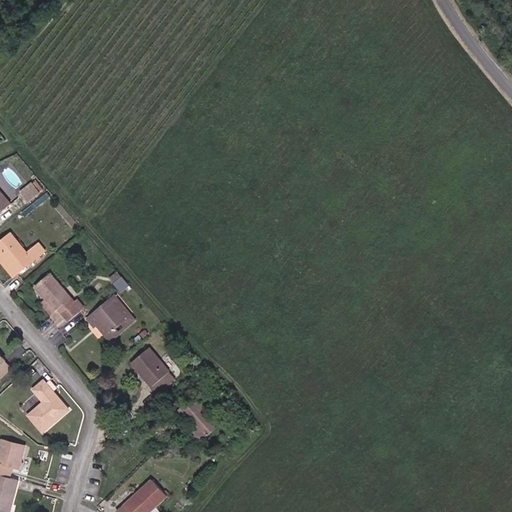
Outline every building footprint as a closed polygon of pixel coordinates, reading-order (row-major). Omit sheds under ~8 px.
[(29,200),(43,189),(36,181),(22,192),(29,200)] [(0,213),(11,204),(0,190),(0,213)] [(35,209),(50,197),(47,193),(32,205),(35,209)] [(28,253),(11,232),(0,241),(0,253),(16,273),(45,251),(40,244),(28,253)] [(16,273),(0,253),(0,259),(13,276),(16,273)] [(122,277),(117,271),(110,278),(114,283),(122,277)] [(71,298),(51,274),(35,287),(45,299),(56,311),(59,309),(71,298)] [(129,286),(122,277),(114,283),(122,292),(129,286)] [(135,320),(115,296),(88,319),(95,326),(96,324),(110,341),(135,320)] [(62,312),(75,302),(71,298),(59,309),(62,312)] [(56,311),(45,299),(41,302),(52,314),(56,311)] [(85,308),(77,299),(75,302),(62,312),(69,321),(85,308)] [(171,334),(167,329),(161,334),(166,339),(171,334)] [(170,372),(150,347),(131,363),(151,387),(152,387),(157,393),(175,378),(170,372)] [(6,361),(0,354),(0,377),(11,367),(5,361),(6,361)] [(68,410),(44,381),(34,390),(44,402),(29,415),(43,431),(68,410)] [(220,426),(194,396),(177,410),(189,424),(186,426),(200,442),(220,426)] [(18,469),(25,445),(3,439),(0,450),(0,475),(3,476),(6,466),(13,468),(18,469)] [(10,478),(13,468),(6,466),(3,476),(10,478)] [(12,505),(18,480),(10,478),(3,476),(0,475),(0,511),(6,511),(8,504),(12,505)] [(167,495),(153,479),(117,511),(149,511),(154,508),(167,495)]
